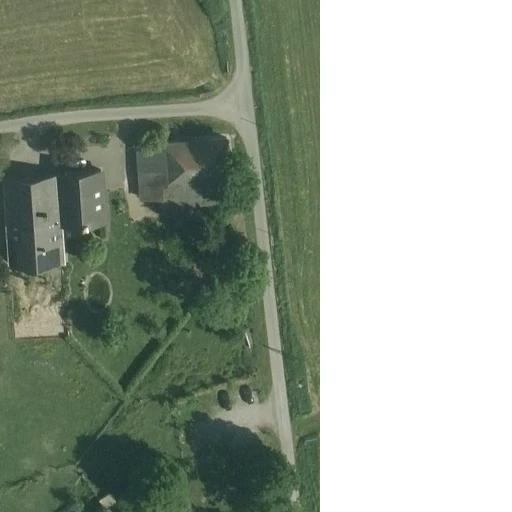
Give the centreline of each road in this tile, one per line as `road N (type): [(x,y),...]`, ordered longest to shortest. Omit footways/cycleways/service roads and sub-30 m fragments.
road 1 (unclassified): [(293,511),(245,99)]
road 2 (unclassified): [(245,99),(0,134)]
